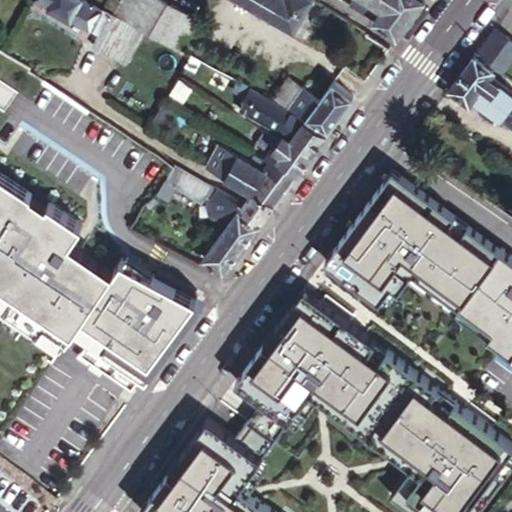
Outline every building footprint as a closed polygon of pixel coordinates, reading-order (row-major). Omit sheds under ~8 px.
[(99,9),(85,0),(35,0),(86,29),(87,29),(99,10),(99,9)] [(195,22),(157,0),(113,0),(107,12),(178,51),(195,22)] [(232,0),(265,20),(276,0),(232,0)] [(286,32),(305,2),(302,0),(276,0),(265,20),(286,32)] [(369,23),(392,39),(418,3),(413,0),(348,0),(345,5),(370,19),(369,23)] [(99,10),(87,29),(96,35),(90,45),(122,66),(138,38),(132,35),(134,31),(99,10)] [(507,66),(511,57),(511,36),(491,24),(477,49),(507,66)] [(492,67),(474,55),(450,86),(448,89),(466,103),(470,99),(486,77),(492,67)] [(189,75),(195,64),(187,59),(181,71),(189,75)] [(109,99),(122,81),(112,73),(98,92),(109,99)] [(270,100),(285,108),(300,86),(284,77),(270,100)] [(511,96),(486,77),(470,99),(480,106),(480,111),(490,119),(496,118),(511,129),(511,96)] [(176,97),(183,85),(176,81),(169,93),(176,97)] [(285,108),(325,131),(350,97),(330,82),(327,85),(318,97),(300,86),(285,108)] [(308,154),(323,133),(247,90),(236,109),(273,132),(278,126),(289,132),(284,139),(308,154)] [(158,130),(165,118),(156,113),(150,124),(158,130)] [(273,138),(261,131),(252,145),(264,152),(273,138)] [(282,189),(308,154),(284,139),(277,133),(273,138),(264,152),(268,156),(263,163),(258,172),(282,189)] [(268,208),(282,189),(258,172),(245,165),(215,146),(203,165),(202,167),(247,195),(268,208)] [(263,163),(250,156),(245,165),(258,172),(263,163)] [(511,251),(393,164),(321,261),(377,302),(391,283),(397,287),(412,268),(502,334),(496,342),(511,354),(511,251)] [(0,306),(22,321),(38,330),(43,322),(65,336),(72,326),(113,269),(78,249),(73,258),(62,252),(67,243),(85,216),(51,194),(49,198),(0,165),(0,306)] [(171,186),(170,188),(197,203),(205,186),(170,166),(160,178),(171,186)] [(160,178),(150,191),(160,200),(170,188),(171,186),(160,178)] [(260,219),(268,208),(247,195),(239,202),(240,203),(260,219)] [(220,274),(260,219),(240,203),(239,202),(235,200),(221,219),(224,223),(198,258),(220,274)] [(78,249),(67,243),(62,252),(73,258),(78,249)] [(142,281),(147,274),(121,256),(113,269),(72,326),(81,333),(113,286),(121,291),(132,275),(142,281)] [(121,291),(113,286),(81,333),(86,336),(79,346),(128,383),(193,298),(147,274),(142,281),(132,275),(121,291)] [(302,282),(229,380),(256,400),(233,432),(207,413),(136,509),(140,511),(278,511),(250,492),(239,483),(310,387),(335,406),(342,397),(407,444),(400,454),(413,464),(393,492),(406,501),(412,492),(435,509),(432,511),(458,511),(461,509),(464,511),(472,511),(502,471),(495,466),(511,443),(511,436),(385,344),(378,354),(368,346),(376,336),(302,282)] [(0,306),(0,319),(17,330),(22,321),(0,306)]
